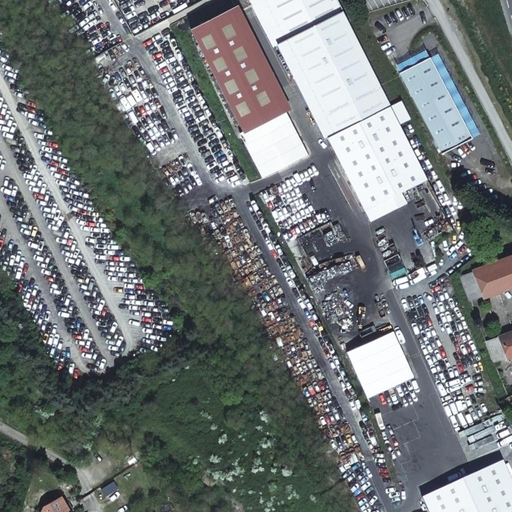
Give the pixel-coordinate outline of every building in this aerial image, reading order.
[(363,212),(427,178),(336,0),(249,0),(273,46),(278,43),(363,212)] [(288,105),(240,10),(235,12),(283,107),(288,105)] [(283,107),(235,12),(190,35),(238,130),(283,107)] [(443,154),(473,137),(431,57),(400,73),(443,154)] [(300,140),(290,121),(245,143),(261,175),(306,152),(300,140)] [(511,252),(459,274),(469,300),(511,282),(511,252)] [(477,317),(476,317),(474,318),(473,320),(473,321),(473,323),(474,324),(476,325),(477,325),(479,325),(480,324),(481,323),(481,321),(481,319),(480,318),(479,317),(477,317)] [(511,329),(485,340),(493,362),(511,354),(511,329)] [(70,511),(73,509),(61,489),(36,505),(41,511),(70,511)]
